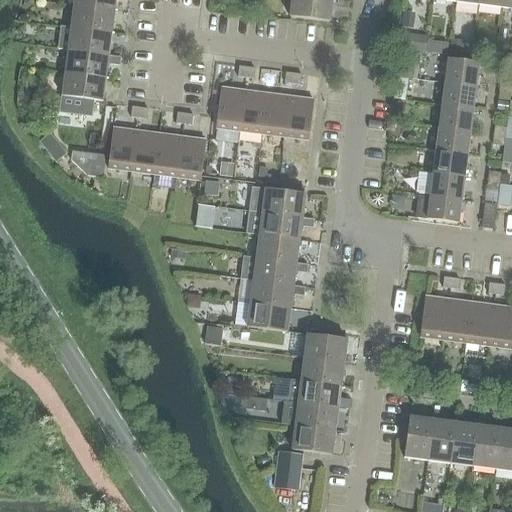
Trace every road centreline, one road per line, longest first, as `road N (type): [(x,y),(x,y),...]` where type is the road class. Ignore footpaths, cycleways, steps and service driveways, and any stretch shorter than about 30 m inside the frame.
road 1 (secondary): [(168,511),(0,243)]
road 2 (residential): [(357,511),(392,230)]
road 3 (residential): [(392,230),(345,223),(364,63)]
road 4 (residential): [(364,63),(171,39)]
road 5 (residential): [(511,246),(392,230)]
